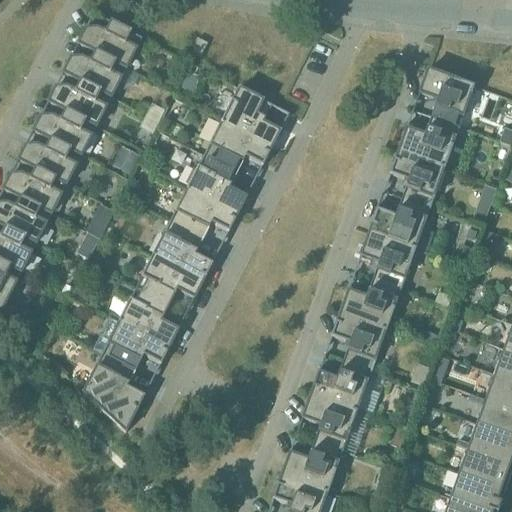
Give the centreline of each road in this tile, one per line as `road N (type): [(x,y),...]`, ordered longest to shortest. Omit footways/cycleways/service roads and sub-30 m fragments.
road 1 (residential): [(430,13),(256,511)]
road 2 (residential): [(372,5),(150,435)]
road 3 (residential): [(82,0),(0,161)]
